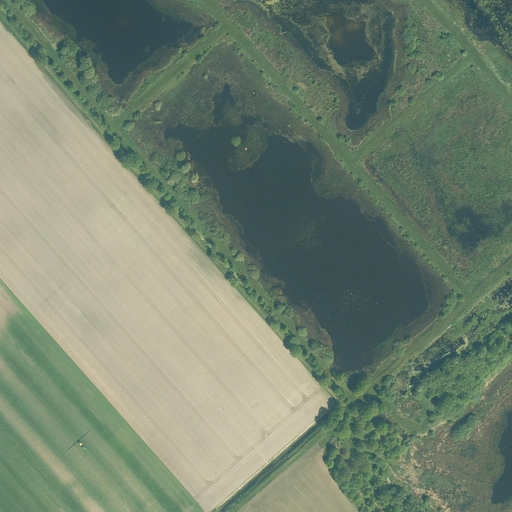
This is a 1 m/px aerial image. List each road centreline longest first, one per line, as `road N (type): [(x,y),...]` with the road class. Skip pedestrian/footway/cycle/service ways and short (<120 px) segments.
road 1 (track): [(205,0),(467,298),(511,260)]
road 2 (track): [(351,162),(471,54)]
road 3 (track): [(467,298),(368,389)]
road 4 (track): [(511,100),(425,0)]
